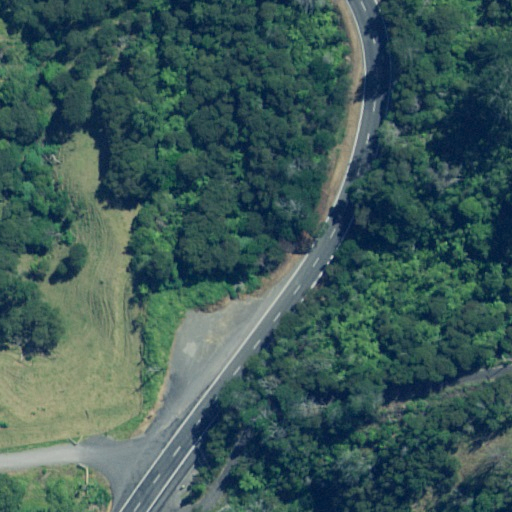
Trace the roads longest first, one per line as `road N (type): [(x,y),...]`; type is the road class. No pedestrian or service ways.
road 1 (primary): [(133,511),(336,230),(375,111),(374,41),(359,0)]
road 2 (track): [(236,374),(274,395),(511,373)]
